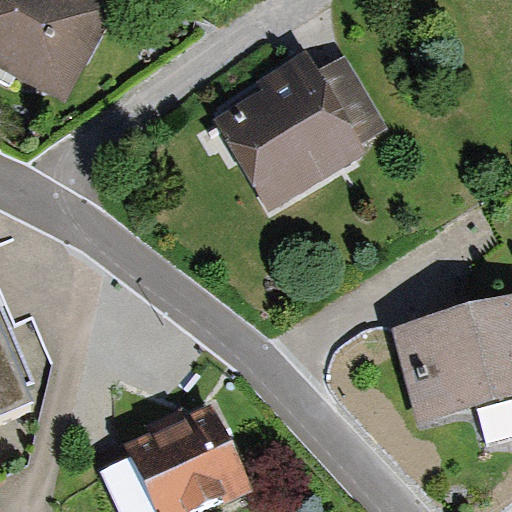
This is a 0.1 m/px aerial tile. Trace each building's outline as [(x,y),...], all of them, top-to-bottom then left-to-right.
[(119,10),(99,0),(0,0),(0,70),(68,107),(119,10)] [(264,96),(216,125),(271,216),(370,158),(365,150),(391,134),(343,55),(316,71),(307,57),(258,86),(264,96)] [(511,305),(392,336),(417,432),(477,417),(485,449),(511,442),(511,305)] [(60,384),(41,321),(15,329),(34,392),(60,384)] [(0,431),(35,416),(0,333),(0,431)] [(214,411),(125,454),(130,466),(100,480),(115,511),(227,511),(255,499),(214,411)]
